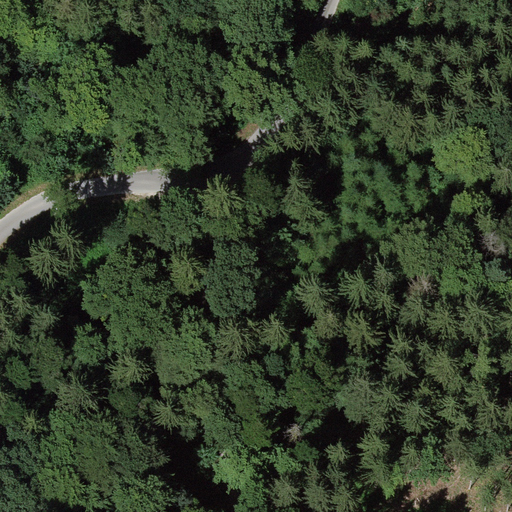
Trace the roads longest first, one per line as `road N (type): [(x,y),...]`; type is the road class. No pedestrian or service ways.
road 1 (track): [(321,0),(243,167),(183,186),(105,185),(48,201),(0,232)]
road 2 (track): [(183,186),(184,278),(246,511)]
